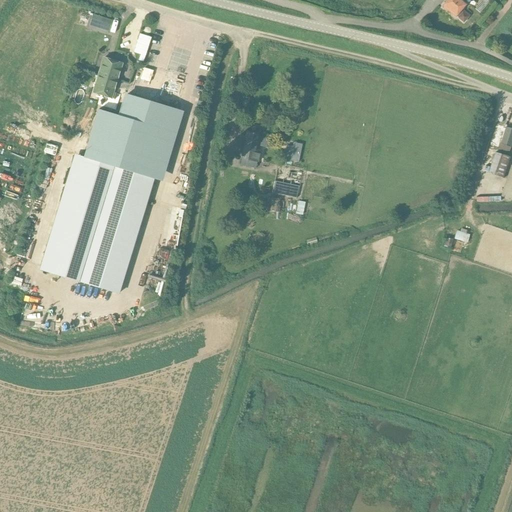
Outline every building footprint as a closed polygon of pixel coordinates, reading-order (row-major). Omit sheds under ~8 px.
[(448,0),(443,6),(456,17),(457,16),(458,18),(464,23),(470,15),(461,8),(465,3),(461,0),(448,0)] [(482,0),(475,9),(480,14),(491,0),(482,0)] [(103,27),(111,29),(113,20),(106,18),(103,27)] [(104,58),(93,93),(94,93),(110,98),(114,99),(116,93),(113,92),(122,64),(104,58)] [(85,158),(50,273),(80,282),(119,293),(154,179),(164,182),(186,112),(125,92),(119,113),(101,108),(85,158)] [(199,98),(197,104),(207,106),(208,101),(199,98)] [(501,145),(499,151),(509,154),(511,148),(511,144),(511,130),(506,128),(501,145)] [(242,159),(240,166),(256,169),(257,162),(258,162),(260,152),(259,152),(259,150),(257,149),(257,146),(269,148),(271,139),(259,137),(260,135),(247,133),(245,143),(242,159)] [(287,146),(283,160),(298,163),(302,145),(297,144),(296,148),(287,146)] [(504,178),(511,157),(497,152),(489,173),(504,178)] [(511,165),(501,197),(510,199),(511,192),(511,165)] [(274,182),(272,194),(297,199),(299,187),(274,182)] [(269,200),(267,214),(278,215),(280,202),(269,200)] [(461,232),(457,231),(454,239),(468,243),(470,235),(467,234),(468,231),(462,229),(461,232)] [(444,247),(451,249),(454,239),(446,238),(444,247)] [(60,305),(57,317),(72,321),(74,309),(60,305)]
